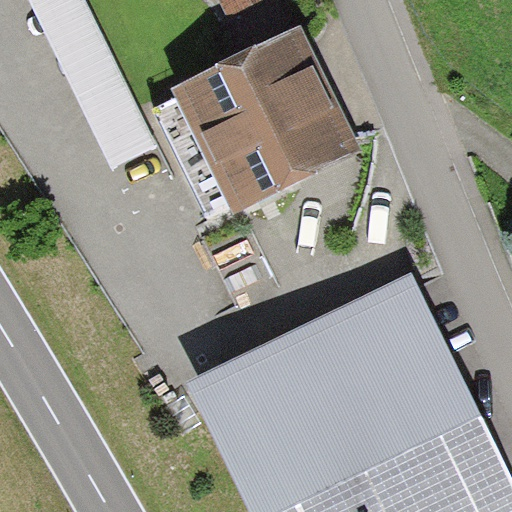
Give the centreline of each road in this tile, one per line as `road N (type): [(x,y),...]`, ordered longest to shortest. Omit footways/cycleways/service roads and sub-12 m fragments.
road 1 (residential): [(511,358),(354,0)]
road 2 (primary): [(109,511),(0,321)]
